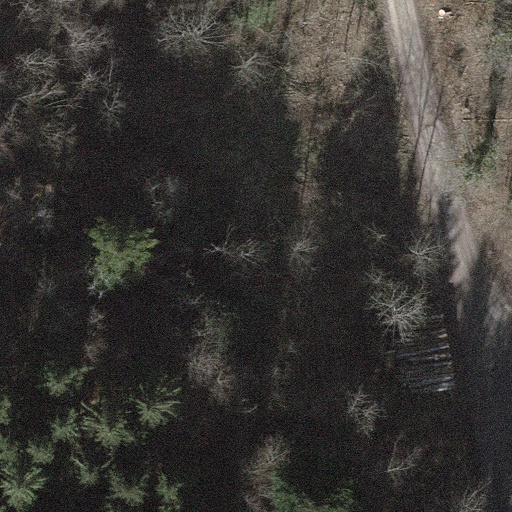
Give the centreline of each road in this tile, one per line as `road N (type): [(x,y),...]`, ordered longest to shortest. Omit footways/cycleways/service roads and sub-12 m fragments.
road 1 (track): [(511,373),(450,223),(400,0)]
road 2 (track): [(508,511),(497,462),(511,377)]
